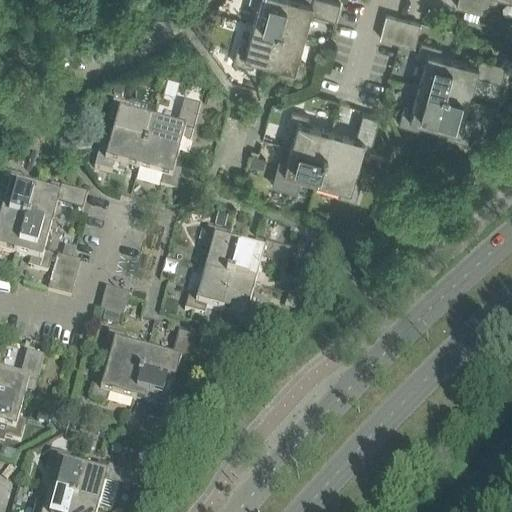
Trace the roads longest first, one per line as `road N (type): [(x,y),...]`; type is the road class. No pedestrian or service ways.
road 1 (secondary): [(511,233),(444,291),(238,511)]
road 2 (secondary): [(305,511),(397,408),(511,301)]
road 3 (residential): [(0,134),(184,23),(208,0)]
road 4 (residential): [(0,298),(84,321),(123,202)]
